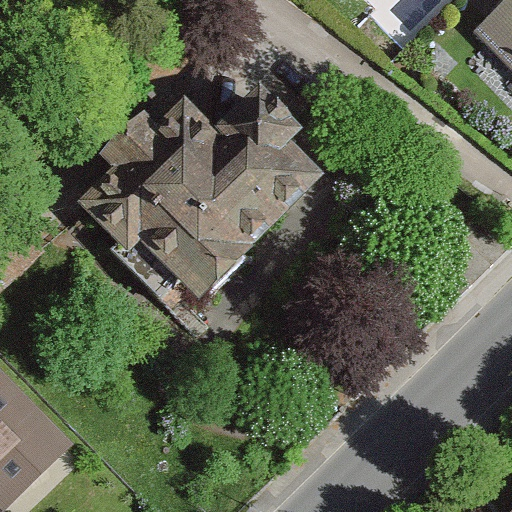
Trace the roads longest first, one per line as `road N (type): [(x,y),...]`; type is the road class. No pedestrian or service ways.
road 1 (residential): [(216,0),(494,188)]
road 2 (unclassified): [(323,511),(511,330)]
